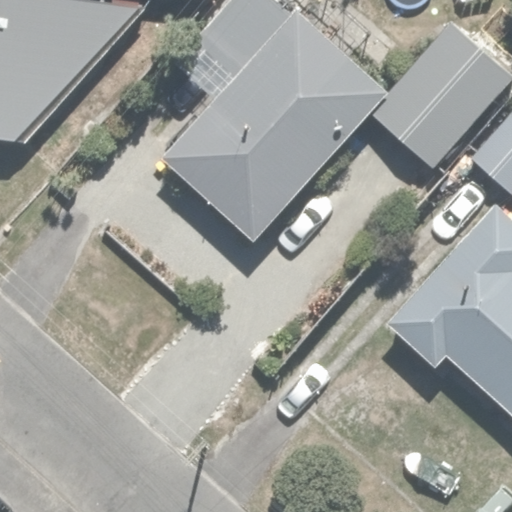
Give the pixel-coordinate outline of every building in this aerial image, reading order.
[(0,0),(0,132),(21,134),(139,2),(117,0),(0,0)] [(158,154),(246,229),(371,82),(275,0),(221,0),(167,63),(207,97),(158,154)] [(452,19),(367,111),(427,166),(511,75),(452,19)] [(511,97),(465,144),(509,189),(511,185),(511,97)] [(438,347),(511,415),(511,221),(485,196),(375,314),(425,361),(438,347)]
